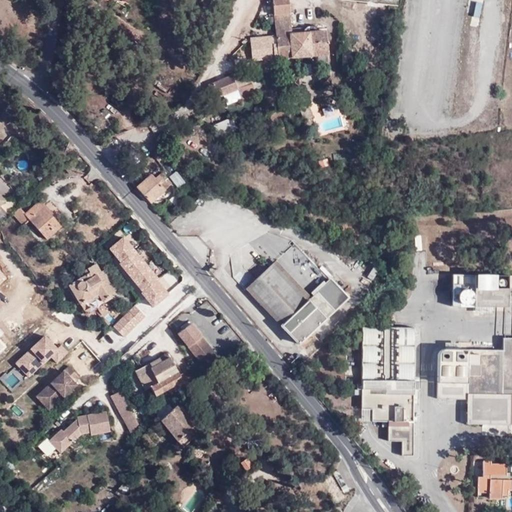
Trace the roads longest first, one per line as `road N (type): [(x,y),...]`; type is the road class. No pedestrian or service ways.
road 1 (primary): [(0,67),(58,112),(374,486)]
road 2 (unknown): [(459,511),(435,478),(422,289)]
